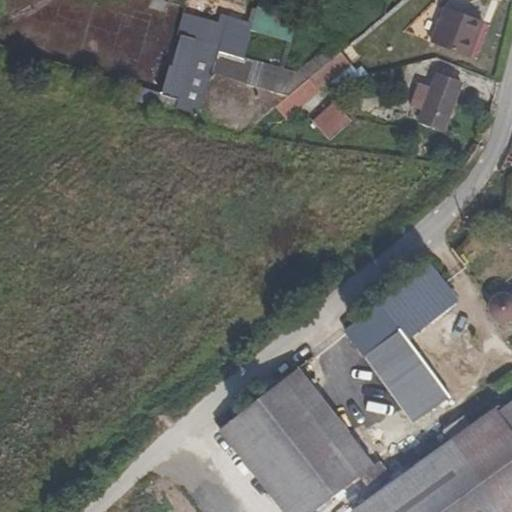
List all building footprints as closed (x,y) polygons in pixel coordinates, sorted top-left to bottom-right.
[(482,24),(445,9),(431,43),(469,58),(482,24)] [(252,32),(293,40),(298,19),(257,10),(252,32)] [(287,97),(258,89),(246,85),(250,70),(216,60),(220,46),(180,35),(171,67),(169,66),(158,107),(175,111),(175,109),(198,115),(196,123),(240,137),(287,97)] [(266,58),(258,89),(287,97),(306,81),(340,53),(330,42),(293,73),(285,70),(286,64),(266,58)] [(306,81),(314,90),(328,86),(351,66),(340,53),(306,81)] [(462,85),(436,75),(419,122),(444,131),(462,85)] [(351,122),(335,105),(315,123),(331,141),(351,122)] [(445,284),(430,265),(375,308),(389,327),(445,284)] [(511,299),(509,298),(506,298),(502,298),(499,299),(496,301),(494,304),(492,307),(492,311),(492,314),(493,318),(495,321),(497,323),(500,325),(503,325),(507,325),(510,324),(511,324),(511,323),(511,299)] [(361,349),(389,327),(375,308),(346,330),(361,349)] [(375,372),(388,389),(395,383),(423,418),(450,397),(397,331),(377,347),(388,362),(375,372)] [(275,504),(355,442),(298,368),(218,431),(275,504)] [(500,390),(511,380),(511,374),(508,370),(493,382),(500,390)] [(511,400),(495,412),(511,435),(511,400)] [(511,511),(511,435),(495,412),(494,411),(468,430),(459,417),(441,430),(451,443),(355,511),(511,511)] [(281,511),(312,511),(358,477),(373,465),(355,442),(275,504),(281,511)] [(368,491),(389,475),(378,461),(373,465),(358,477),(368,491)]
